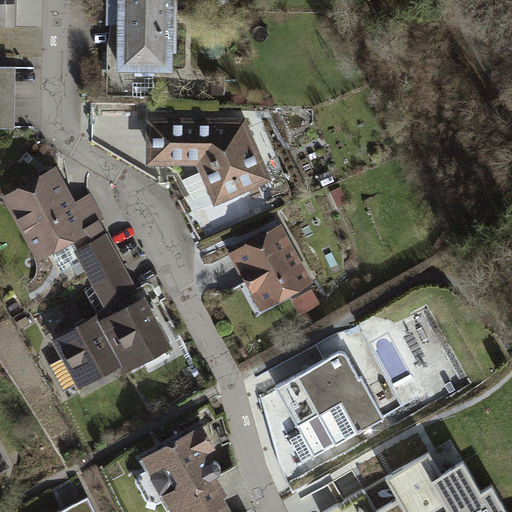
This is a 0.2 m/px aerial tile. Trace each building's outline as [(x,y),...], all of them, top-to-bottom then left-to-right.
[(15,0),(0,0),(0,26),(15,27),(15,0)] [(107,0),(108,10),(176,11),(176,0),(107,0)] [(176,11),(108,10),(108,23),(121,23),(121,48),(107,48),(107,67),(137,68),(137,73),(153,73),(153,68),(170,68),(170,50),(175,50),(176,11)] [(0,66),(0,126),(11,127),(12,67),(0,66)] [(240,125),(171,124),(170,151),(199,152),(215,191),(238,182),(239,186),(263,176),(247,138),(245,138),(243,132),(240,132),(240,125)] [(54,171),(9,195),(40,254),(74,236),(80,248),(104,235),(105,235),(98,221),(89,226),(76,203),(72,206),(54,171)] [(266,233),(233,252),(249,281),(254,278),(268,304),(308,282),(282,235),(271,241),(266,233)] [(119,262),(104,235),(80,248),(77,249),(92,276),(119,262)] [(108,305),(134,290),(122,268),(95,283),(108,305)] [(166,346),(141,299),(100,322),(120,360),(124,368),(166,346)] [(64,391),(120,360),(100,322),(96,317),(57,338),(66,355),(49,364),(64,391)] [(337,352),(276,386),(301,432),(290,438),(302,460),(313,454),(314,456),(384,417),(361,376),(359,377),(346,353),(344,351),(342,351),(340,351),(337,352)] [(201,426),(143,458),(149,469),(141,473),(139,482),(148,499),(158,501),(164,497),(170,507),(178,503),(182,511),(228,511),(219,494),(223,492),(214,477),(218,475),(220,473),(221,469),(220,466),(218,463),(215,461),(212,461),(209,461),(203,450),(212,446),(201,426)] [(324,511),(506,511),(492,486),(481,492),(463,461),(441,473),(429,452),(385,477),(398,498),(377,511),(364,489),(324,511)] [(95,511),(88,496),(56,511),(95,511)]
